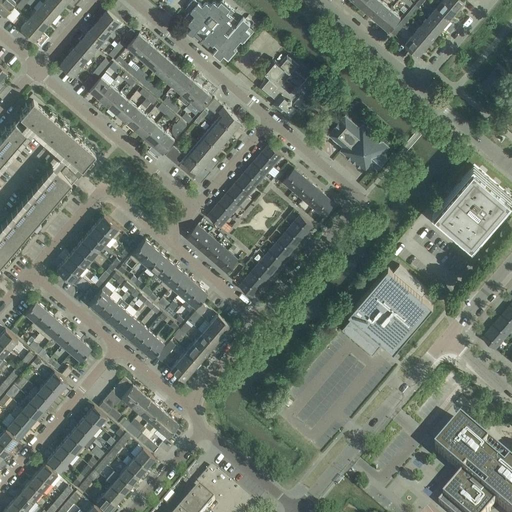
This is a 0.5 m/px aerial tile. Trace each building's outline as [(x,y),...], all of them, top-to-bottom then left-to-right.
[(15,1),(13,0),(0,0),(0,11),(3,15),(15,1)] [(23,0),(20,0),(15,6),(19,10),(26,2),(23,0)] [(44,0),(43,1),(57,12),(65,3),(60,0),(44,0)] [(191,10),(184,18),(188,22),(184,26),(193,34),(194,33),(197,30),(200,33),(201,34),(201,33),(205,36),(201,40),(210,48),(213,44),(218,47),(214,52),(218,55),(221,57),(223,55),(228,60),(238,49),(234,46),(241,39),(244,42),(254,30),(248,25),(250,23),(244,17),(236,26),(232,23),(235,18),(231,15),(235,11),(222,0),(221,0),(218,4),(214,0),(210,4),(206,1),(203,5),(201,3),(197,0),(192,0),(187,6),(191,10)] [(370,14),(382,1),(381,0),(366,0),(361,6),(370,14)] [(442,0),(436,7),(450,18),(458,9),(446,0),(442,0)] [(446,0),(458,9),(465,0),(446,0)] [(35,10),(49,22),(57,12),(43,1),(35,10)] [(370,14),(380,22),(391,8),(382,1),(370,14)] [(407,13),(410,16),(418,7),(415,4),(407,13)] [(20,12),(14,7),(6,17),(12,22),(20,12)] [(429,16),(442,27),(450,18),(436,7),(429,16)] [(100,18),(113,29),(121,20),(108,8),(100,18)] [(389,30),(400,16),(391,8),(380,22),(389,30)] [(28,19),(41,31),(49,22),(35,10),(28,19)] [(399,22),(402,25),(410,16),(407,13),(399,22)] [(421,25),(434,37),(442,27),(429,16),(421,25)] [(92,27),(105,38),(113,29),(100,18),(92,27)] [(20,29),(33,40),(41,31),(28,19),(20,29)] [(399,22),(391,32),(394,34),(402,25),(399,22)] [(421,25),(413,34),(426,46),(434,37),(421,25)] [(105,38),(92,27),(84,36),(97,47),(105,38)] [(129,39),(135,32),(130,28),(124,35),(129,39)] [(127,45),(136,53),(148,40),(139,32),(127,45)] [(418,55),(419,55),(426,46),(413,34),(405,44),(418,55)] [(97,47),(84,36),(76,45),(90,57),(97,47)] [(115,46),(119,50),(125,43),(121,40),(115,46)] [(136,53),(145,61),(157,47),(148,40),(136,53)] [(90,57),(76,45),(68,54),(82,66),(90,57)] [(113,57),(119,50),(115,46),(109,53),(113,57)] [(166,55),(157,47),(145,61),(155,69),(166,55)] [(82,66),(68,54),(60,63),(74,75),(82,66)] [(262,69),(272,77),(270,79),(267,77),(260,86),(260,87),(269,95),(272,90),(273,90),(275,92),(274,92),(273,94),(273,95),(274,95),(277,98),(274,102),(274,103),(289,116),(290,116),(295,110),(298,107),(295,105),(297,103),(304,109),(312,100),(305,94),(307,92),(309,94),(318,84),(308,76),(306,78),(295,69),(299,64),(287,54),(279,63),(272,57),(270,60),(262,69)] [(126,61),(119,55),(115,59),(122,65),(126,61)] [(155,69),(164,76),(175,63),(166,55),(155,69)] [(99,65),(103,68),(109,61),(105,58),(99,65)] [(117,72),(120,67),(113,61),(110,66),(117,72)] [(175,63),(164,76),(173,84),(184,71),(175,63)] [(97,75),(103,68),(99,65),(93,72),(97,75)] [(127,69),(134,75),(137,70),(131,65),(127,69)] [(134,75),(141,81),(144,77),(137,70),(134,75)] [(101,75),(90,89),(99,97),(111,83),(115,79),(105,71),(101,75)] [(121,76),(128,82),(132,77),(125,71),(121,76)] [(173,84),(182,92),(193,79),(184,71),(173,84)] [(89,76),(83,83),(87,87),(94,80),(89,76)] [(183,93),(179,97),(187,104),(191,100),(203,87),(193,79),(182,92),(183,93)] [(152,90),(156,86),(149,80),(145,85),(152,90)] [(99,97),(108,105),(120,91),(111,83),(99,97)] [(152,90),(159,96),(163,92),(156,86),(152,90)] [(139,91),(146,97),(150,93),(143,87),(139,91)] [(191,100),(186,105),(196,114),(212,95),(203,87),(191,100)] [(120,91),(108,105),(117,112),(129,99),(120,91)] [(150,93),(146,97),(153,103),(157,99),(150,93)] [(167,96),(163,100),(170,106),(174,102),(167,96)] [(219,101),(214,97),(207,106),(211,110),(219,101)] [(117,112),(127,120),(138,107),(129,99),(117,112)] [(81,169),(95,153),(33,100),(19,116),(81,169)] [(224,105),(219,101),(211,110),(216,113),(219,111),(224,105)] [(174,102),(170,106),(177,112),(181,108),(174,102)] [(158,107),(165,113),(168,109),(161,103),(158,107)] [(213,126),(227,137),(242,120),(228,108),(224,105),(219,111),(223,114),(213,126)] [(138,107),(127,120),(136,128),(147,115),(138,107)] [(204,108),(200,114),(203,117),(208,112),(204,108)] [(175,115),(168,109),(165,113),(172,119),(175,115)] [(185,112),(182,116),(189,122),(193,118),(185,112)] [(387,155),(382,151),(388,144),(363,122),(360,126),(346,113),(330,132),(331,132),(335,135),(333,137),(338,142),(340,139),(345,144),(342,147),(367,168),(373,161),(378,166),(387,155)] [(199,123),(203,117),(200,114),(195,120),(199,123)] [(136,128),(145,136),(156,123),(147,115),(136,128)] [(173,128),(173,129),(173,130),(173,131),(173,132),(174,133),(174,134),(175,135),(175,136),(176,137),(183,129),(187,124),(180,118),(176,123),(175,122),(174,123),(174,124),(174,125),(173,126),(173,127),(173,128)] [(0,162),(26,132),(14,121),(0,137),(0,162)] [(165,130),(156,123),(145,136),(154,144),(165,130)] [(199,143),(212,155),(227,137),(213,126),(199,143)] [(175,138),(165,130),(154,144),(163,152),(175,138)] [(187,157),(184,160),(186,162),(189,164),(191,166),(193,168),(195,170),(198,172),(212,155),(199,143),(187,157)] [(282,154),(269,143),(260,154),(273,165),(282,154)] [(173,145),(166,154),(170,158),(178,149),(173,145)] [(182,152),(178,149),(170,158),(174,161),(182,152)] [(182,152),(174,161),(177,164),(182,158),(184,160),(187,157),(182,152)] [(273,165),(260,154),(251,164),(264,175),(273,165)] [(264,175),(251,164),(243,174),(255,185),(264,175)] [(0,231),(0,263),(71,181),(55,167),(0,231)] [(511,199),(488,178),(474,167),(435,213),(472,245),(511,199)] [(293,189),(304,177),(294,168),(283,181),(293,189)] [(255,185),(243,174),(234,184),(247,195),(255,185)] [(303,198),(314,185),(304,177),(293,189),(303,198)] [(247,195),(234,184),(225,194),(238,205),(247,195)] [(303,198),(313,207),(324,194),(314,185),(303,198)] [(238,205),(225,194),(217,204),(230,215),(238,205)] [(324,215),(335,203),(324,194),(313,207),(324,215)] [(230,215),(217,204),(208,214),(221,225),(230,215)] [(97,221),(96,222),(114,238),(121,230),(103,214),(99,218),(97,221)] [(300,214),(291,224),(304,235),(313,225),(300,214)] [(92,226),(90,229),(89,230),(104,242),(110,235),(114,238),(96,222),(93,226),(92,226)] [(197,245),(208,232),(197,223),(186,236),(197,245)] [(296,245),(304,235),(291,224),(283,234),(296,245)] [(83,238),(97,250),(104,242),(89,230),(86,234),(83,236),(84,237),(83,238)] [(218,241),(208,232),(197,245),(207,254),(218,241)] [(287,255),(296,245),(283,234),(274,244),(287,255)] [(76,245),(91,258),(97,250),(83,238),(79,242),(79,241),(77,244),(76,245)] [(129,256),(137,263),(152,245),(148,241),(146,239),(145,239),(144,238),(129,256)] [(217,262),(228,250),(218,241),(207,254),(217,262)] [(278,265),(287,255),(274,244),(265,254),(278,265)] [(84,265),(91,258),(76,245),(73,249),(72,249),(70,252),(70,253),(84,265)] [(152,245),(137,263),(140,259),(148,266),(160,251),(156,248),(156,247),(153,245),(153,246),(152,245)] [(228,250),(217,262),(227,271),(238,259),(228,250)] [(160,251),(148,266),(155,273),(168,258),(164,254),(161,252),(160,251)] [(64,260),(63,261),(81,276),(88,269),(84,265),(70,253),(66,257),(63,259),(64,260)] [(257,264),(270,275),(278,265),(265,254),(257,264)] [(163,279),(159,282),(160,283),(175,265),(171,261),(172,261),(169,258),(169,259),(168,258),(155,273),(163,279)] [(81,276),(63,261),(59,265),(57,267),(56,269),(74,284),(81,276)] [(257,264),(248,274),(261,285),(270,275),(257,264)] [(353,316),(342,328),(342,329),(372,354),(383,342),(384,343),(385,344),(387,346),(388,347),(390,348),(391,349),(392,350),(394,351),(395,350),(396,349),(398,346),(433,305),(422,296),(428,289),(399,264),(393,271),(388,266),(349,313),(353,316)] [(175,265),(160,283),(168,289),(183,271),(179,268),(179,267),(177,265),(176,265),(175,265)] [(105,270),(100,275),(101,275),(104,279),(109,273),(105,270)] [(184,272),(183,271),(168,289),(168,290),(171,286),(179,292),(191,278),(187,274),(184,272)] [(94,274),(90,278),(95,282),(94,283),(98,286),(102,281),(99,278),(94,274)] [(239,285),(252,296),(261,285),(248,274),(239,285)] [(192,279),(191,278),(179,292),(186,299),(199,285),(194,281),(195,281),(192,278),(192,279)] [(104,284),(88,303),(90,304),(89,304),(92,306),(96,309),(109,295),(112,291),(104,284)] [(186,299),(182,304),(190,311),(200,299),(207,291),(202,288),(203,287),(200,285),(199,285),(186,299)] [(104,316),(116,301),(109,295),(96,309),(97,310),(97,311),(100,313),(104,316)] [(166,299),(162,296),(157,302),(160,305),(166,299)] [(116,301),(104,316),(105,317),(108,320),(108,319),(112,322),(124,308),(127,304),(120,297),(116,301)] [(30,324),(31,324),(45,308),(44,307),(40,303),(35,300),(24,312),(34,320),(30,324)] [(206,308),(201,303),(195,311),(200,315),(206,308)] [(500,316),(511,326),(511,309),(508,306),(500,316)] [(45,308),(31,324),(40,332),(54,316),(53,315),(53,314),(49,311),(45,308)] [(119,329),(132,315),(124,308),(112,322),(113,324),(115,326),(116,326),(119,329)] [(200,315),(195,311),(189,318),(194,323),(200,315)] [(209,323),(222,334),(230,324),(217,313),(209,323)] [(132,315),(119,329),(121,330),(120,331),(123,333),(127,336),(139,321),(132,315)] [(54,316),(40,332),(49,340),(63,324),(62,323),(62,322),(58,319),(54,316)] [(511,327),(511,326),(500,316),(491,326),(504,337),(511,327)] [(135,342),(147,328),(139,321),(127,336),(128,337),(131,340),(131,339),(135,342)] [(191,326),(185,322),(179,329),(185,334),(191,326)] [(222,334),(209,323),(201,332),(214,343),(222,334)] [(49,340),(52,336),(61,344),(72,331),(71,330),(67,327),(63,324),(49,340)] [(504,337),(491,326),(482,337),(495,348),(504,337)] [(17,339),(5,328),(0,333),(0,340),(9,348),(17,339)] [(139,346),(143,349),(155,335),(147,328),(135,342),(136,344),(139,346)] [(185,334),(179,329),(173,336),(178,341),(185,334)] [(72,331),(61,344),(70,352),(81,339),(80,338),(76,334),(76,335),(72,331)] [(214,343),(201,332),(193,341),(206,352),(214,343)] [(157,333),(155,335),(143,349),(144,350),(144,351),(146,353),(147,353),(151,356),(165,340),(157,333)] [(85,342),(85,343),(81,339),(70,352),(80,360),(91,347),(89,346),(85,342)] [(9,348),(0,340),(0,356),(1,357),(9,348)] [(37,344),(33,340),(29,345),(33,348),(37,344)] [(175,345),(170,340),(163,347),(169,352),(175,345)] [(206,352),(193,341),(186,350),(199,361),(200,363),(205,357),(203,356),(206,352)] [(163,347),(155,356),(161,361),(169,352),(163,347)] [(199,361),(186,350),(178,359),(191,371),(199,361)] [(28,352),(22,359),(26,363),(33,355),(28,352)] [(15,367),(20,371),(26,363),(22,359),(15,367)] [(191,371),(178,359),(170,369),(183,380),(191,371)] [(61,372),(65,376),(71,369),(67,365),(61,372)] [(13,370),(6,377),(11,381),(17,374),(13,370)] [(30,375),(24,370),(21,374),(26,379),(30,375)] [(60,390),(63,386),(66,381),(54,370),(46,380),(58,391),(59,390),(60,390)] [(13,383),(18,388),(26,379),(21,374),(13,383)] [(119,381),(128,388),(132,383),(123,376),(119,381)] [(0,384),(0,385),(4,389),(11,381),(6,377),(0,384)] [(55,395),(58,391),(46,380),(38,389),(50,400),(51,399),(52,399),(55,395)] [(115,385),(123,393),(128,388),(119,381),(115,385)] [(128,388),(123,393),(121,396),(130,404),(142,391),(132,383),(128,388)] [(119,398),(121,396),(123,393),(115,385),(111,390),(119,398)] [(34,386),(26,395),(43,409),(44,408),(47,404),(50,400),(38,389),(34,386)] [(111,390),(106,395),(115,403),(119,398),(111,390)] [(142,391),(130,404),(139,412),(151,399),(142,391)] [(19,404),(35,418),(36,417),(40,413),(39,413),(43,409),(26,395),(19,404)] [(102,400),(111,407),(112,406),(115,403),(106,395),(102,400)] [(139,412),(148,420),(160,407),(151,399),(139,412)] [(102,400),(98,405),(107,412),(111,407),(102,400)] [(32,423),(31,422),(35,418),(19,404),(11,413),(14,417),(27,427),(28,426),(28,427),(32,423)] [(86,413),(85,414),(98,425),(106,416),(94,405),(90,409),(89,409),(86,413)] [(112,406),(111,407),(107,412),(116,420),(121,414),(112,406)] [(160,407),(148,420),(157,428),(169,415),(160,407)] [(78,423),(90,434),(98,425),(85,414),(82,418),(78,422),(78,423)] [(157,428),(153,432),(163,440),(167,436),(178,423),(169,415),(160,425),(157,428)] [(118,422),(125,428),(130,422),(123,416),(118,422)] [(19,437),(20,435),(20,436),(24,432),(24,431),(27,427),(14,417),(6,426),(19,437)] [(438,502),(449,511),(489,511),(496,503),(507,511),(511,511),(511,464),(461,420),(435,451),(462,474),(438,502)] [(137,428),(130,422),(125,428),(132,434),(137,428)] [(70,433),(82,443),(90,434),(78,423),(74,427),(70,431),(71,431),(70,433)] [(5,428),(0,434),(0,440),(9,448),(17,439),(5,428)] [(137,438),(144,443),(148,438),(141,432),(137,438)] [(66,436),(63,440),(63,441),(62,442),(75,453),(82,443),(70,433),(66,437),(66,436)] [(124,434),(117,441),(122,445),(129,438),(124,434)] [(106,441),(111,444),(115,439),(110,435),(106,441)] [(144,443),(153,452),(158,446),(148,438),(144,443)] [(0,440),(0,455),(1,457),(9,448),(0,440)] [(116,453),(122,445),(117,441),(111,449),(116,453)] [(54,451),(67,462),(75,453),(62,442),(59,446),(58,445),(55,449),(55,450),(54,451)] [(95,445),(91,450),(99,458),(104,452),(95,445)] [(135,456),(146,466),(154,457),(143,447),(135,456)] [(67,462),(54,451),(51,455),(50,454),(47,459),(46,460),(59,471),(67,462)] [(108,452),(102,460),(106,463),(113,456),(108,452)] [(92,456),(87,462),(92,466),(97,460),(92,456)] [(135,456),(127,465),(139,475),(146,466),(135,456)] [(102,460),(95,467),(100,471),(106,463),(102,460)] [(44,462),(36,472),(48,482),(53,486),(61,476),(56,472),(44,462)] [(91,467),(88,464),(80,472),(84,476),(91,467)] [(131,484),(139,475),(127,465),(119,474),(131,484)] [(208,511),(209,511),(212,508),(217,511),(252,511),(258,505),(251,499),(212,466),(208,471),(191,490),(195,493),(178,511),(208,511)] [(93,470),(86,478),(91,482),(97,474),(93,470)] [(114,470),(106,479),(111,483),(123,493),(131,484),(119,474),(114,470)] [(48,482),(36,472),(29,481),(40,491),(48,482)] [(91,482),(86,478),(80,485),(84,489),(91,482)] [(40,491),(29,481),(21,490),(33,500),(40,491)] [(111,483),(103,492),(115,503),(123,493),(111,483)] [(68,485),(61,493),(66,497),(72,489),(68,485)] [(21,490),(13,499),(25,509),(25,508),(29,511),(31,511),(38,504),(33,500),(21,490)] [(75,491),(68,499),(73,503),(79,495),(75,491)] [(95,502),(107,511),(115,503),(103,492),(95,502)] [(55,501),(59,504),(66,497),(61,493),(55,501)] [(13,499),(5,508),(9,511),(28,511),(25,509),(13,499)] [(73,503),(68,499),(62,506),(66,510),(73,503)]
